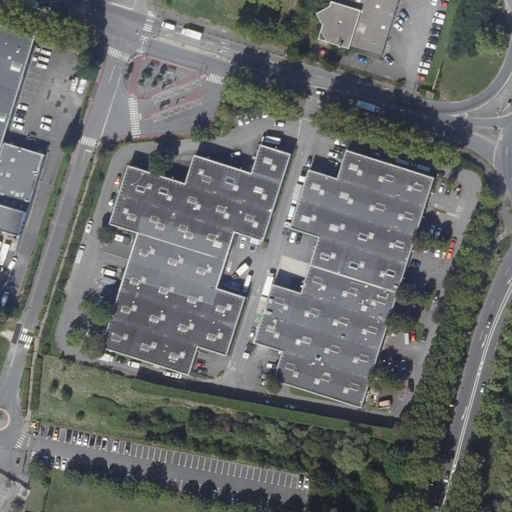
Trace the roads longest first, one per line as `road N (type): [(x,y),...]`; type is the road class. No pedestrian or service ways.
road 1 (unclassified): [(22,340),(125,26)]
road 2 (tertiary): [(410,109),(125,26)]
road 3 (secondary): [(443,511),(488,339)]
road 4 (tertiary): [(511,61),(489,96),(470,105),(410,109)]
